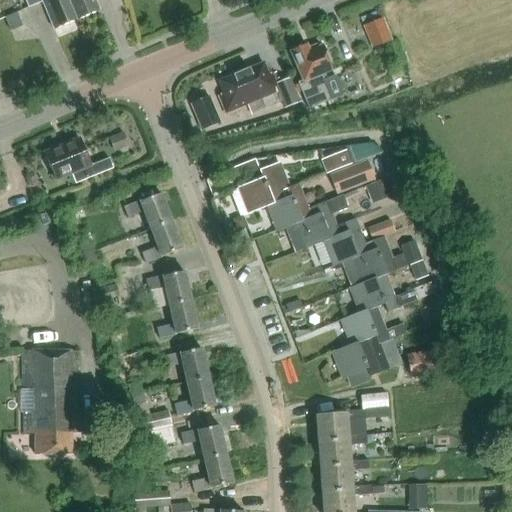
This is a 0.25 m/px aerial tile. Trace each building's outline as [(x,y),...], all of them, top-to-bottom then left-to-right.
[(55,29),(77,20),(69,0),(25,0),(29,8),(43,2),(55,29)] [(69,0),(77,20),(100,11),(95,0),(69,0)] [(375,34),(380,46),(392,41),(382,17),(363,24),(368,36),(375,34)] [(292,53),(304,82),(298,84),(309,109),(332,100),(331,99),(342,95),(343,92),(335,74),(333,73),(322,77),(321,74),(331,69),(330,65),(330,64),(328,59),(327,59),(322,47),(310,52),(308,46),(292,53)] [(226,113),(247,105),(278,91),(286,108),(300,103),(290,79),(277,84),(273,74),(268,74),(264,64),(219,82),(224,94),(219,96),(226,113)] [(200,131),(220,123),(209,97),(189,105),(200,131)] [(109,158),(91,165),(80,139),(45,153),(55,180),(70,174),(75,184),(114,168),(109,158)] [(326,174),(352,164),(347,151),(321,161),(326,174)] [(374,180),(366,160),(329,175),(337,195),(374,180)] [(281,163),(273,166),(262,170),(265,177),(241,186),(251,212),(270,205),(286,199),(285,198),(293,195),(290,187),(281,163)] [(391,196),(385,180),(365,187),(371,204),(391,196)] [(308,209),(299,184),(290,187),(293,195),(285,198),(286,199),(270,205),(279,230),(298,223),(297,223),(314,217),(313,216),(321,213),(318,205),(308,209)] [(150,192),(111,207),(119,228),(158,213),(150,192)] [(346,223),(338,226),(334,214),(347,209),(343,196),(318,205),(321,213),(313,216),(314,217),(297,223),(298,223),(307,248),(326,241),(325,241),(341,235),(341,234),(349,231),(346,223)] [(158,213),(119,228),(127,248),(166,233),(158,213)] [(374,241),(366,244),(357,219),(346,223),(349,231),(341,234),(341,235),(325,241),(326,241),(335,266),(353,259),(369,253),(369,252),(377,249),(374,241)] [(394,232),(390,220),(367,228),(372,241),(394,232)] [(166,233),(127,248),(134,269),(174,253),(166,233)] [(403,255),(393,258),(385,237),(374,241),(377,249),(369,252),(369,253),(353,259),(362,283),(386,275),(387,275),(408,267),(403,255)] [(400,247),(403,255),(408,267),(409,267),(422,262),(414,242),(400,247)] [(174,253),(134,269),(142,289),(182,274),(174,253)] [(428,276),(422,262),(409,267),(415,281),(428,276)] [(182,274),(142,289),(150,309),(189,294),(182,274)] [(395,297),(387,275),(386,275),(362,283),(351,287),(360,312),(361,313),(377,307),(385,304),(388,312),(417,302),(413,290),(395,297)] [(189,294),(150,309),(158,330),(197,315),(189,294)] [(379,344),(389,340),(406,334),(403,325),(386,331),(377,307),(361,313),(360,312),(342,319),(351,344),(351,345),(368,339),(376,336),(379,344)] [(369,376),(380,372),(388,369),(379,344),(376,336),(368,339),(351,345),(351,344),(332,351),(342,377),(366,368),(369,376)] [(445,372),(441,349),(406,355),(410,378),(445,372)] [(79,434),(79,352),(29,352),(29,354),(21,354),(21,389),(32,389),(32,414),(22,414),(22,435),(34,435),(34,455),(72,455),(72,434),(79,434)] [(387,394),(360,396),(361,410),(364,410),(388,408),(387,394)] [(210,396),(168,401),(170,428),(212,424),(210,396)] [(388,408),(364,410),(364,419),(389,417),(388,408)] [(347,420),(364,419),(364,410),(361,410),(347,411),(347,415),(316,417),(318,443),(349,440),(349,437),(347,420)] [(212,424),(170,428),(173,454),(215,450),(212,424)] [(351,465),(351,462),(349,446),(367,445),(366,436),(349,437),(349,440),(318,443),(320,468),(351,465)] [(215,450),(173,454),(176,481),(218,476),(215,450)] [(353,491),(353,487),(351,471),(369,470),(368,460),(351,462),(351,465),(320,468),(322,493),(353,491)] [(218,476),(176,481),(178,508),(220,504),(218,476)] [(411,506),(430,507),(430,482),(411,482),(411,506)] [(353,491),(322,493),(323,511),(354,511),(353,496),(371,494),(370,486),(353,487),(353,491)]
